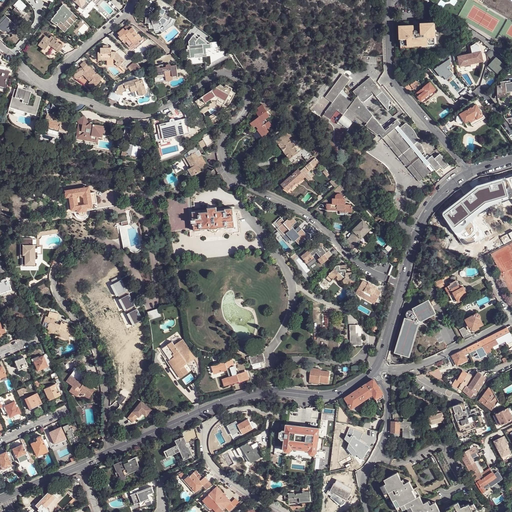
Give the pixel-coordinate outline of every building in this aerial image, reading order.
[(26,5),(22,2),(17,8),(19,10),(21,11),(26,5)] [(63,30),(66,33),(68,31),(79,19),(63,4),(61,8),(58,12),(59,13),(55,17),(56,17),(52,22),(55,25),(57,26),(58,26),(62,30),(63,30)] [(79,11),(94,25),(98,21),(82,7),(79,11)] [(153,23),(154,25),(162,23),(161,20),(163,18),(170,21),(171,18),(172,15),(166,12),(166,11),(160,7),(157,12),(152,18),(153,23)] [(98,21),(94,25),(100,31),(112,21),(104,14),(98,21)] [(6,29),(8,31),(10,29),(13,26),(15,24),(11,20),(8,17),(5,15),(0,20),(0,27),(0,28),(2,30),(4,30),(6,29)] [(161,31),(162,33),(167,30),(165,27),(168,24),(173,27),(176,20),(171,18),(170,21),(163,18),(161,20),(162,23),(163,25),(160,28),(161,30),(156,31),(156,33),(161,31)] [(408,43),(408,45),(415,44),(415,43),(418,42),(418,40),(421,40),(421,43),(421,44),(428,44),(428,42),(435,41),(433,19),(419,20),(419,22),(420,24),(413,24),(413,22),(399,23),(401,44),(408,43)] [(163,25),(162,23),(154,25),(154,28),(156,31),(161,30),(160,28),(163,25)] [(73,25),(68,31),(79,41),(84,36),(82,34),(78,30),(73,25)] [(124,43),(129,48),(139,40),(140,41),(143,38),(139,34),(133,28),(132,28),(129,31),(128,29),(126,31),(124,28),(119,33),(120,35),(119,37),(124,42),(126,41),(124,43)] [(37,40),(40,43),(46,36),(43,33),(37,40)] [(195,59),(195,60),(203,59),(206,57),(206,50),(205,46),(199,47),(198,43),(202,38),(197,35),(191,43),(191,51),(188,51),(188,59),(195,59)] [(53,48),(60,52),(64,46),(57,41),(54,39),(55,38),(52,36),(50,38),(46,36),(40,43),(39,45),(43,49),(45,50),(49,45),(50,45),(53,48)] [(116,64),(120,67),(126,60),(117,52),(112,52),(112,48),(109,48),(109,46),(108,46),(105,46),(104,46),(104,48),(102,48),(102,52),(99,52),(99,61),(107,60),(107,58),(112,58),(114,61),(114,64),(116,64)] [(491,50),(487,55),(492,60),(488,65),(497,74),(504,65),(495,57),(497,55),(491,50)] [(465,66),(465,68),(471,66),(470,64),(483,61),(483,60),(482,58),(483,58),(483,56),(482,56),(481,52),(458,57),(460,67),(465,66)] [(450,77),(452,80),(455,78),(452,75),(453,74),(449,71),(451,69),(449,66),(450,65),(449,60),(439,67),(437,65),(431,70),(437,77),(441,74),(446,80),(450,77)] [(91,85),(96,89),(102,81),(101,80),(104,77),(100,74),(97,74),(96,73),(96,71),(86,62),(83,65),(84,67),(84,68),(83,69),(76,75),(79,78),(84,75),(92,82),(91,83),(91,85)] [(130,67),(134,71),(141,67),(135,62),(130,67)] [(0,72),(7,75),(8,75),(9,70),(10,68),(1,63),(0,64),(0,72)] [(172,70),(173,76),(178,76),(176,65),(171,66),(171,65),(170,64),(169,65),(168,65),(167,66),(167,67),(160,68),(160,66),(155,67),(156,76),(166,74),(165,71),(172,70)] [(166,74),(167,81),(174,79),(173,78),(173,76),(172,70),(165,71),(166,74)] [(166,74),(156,76),(157,82),(159,99),(169,94),(167,81),(166,74)] [(343,74),(333,87),(326,97),(333,102),(323,115),(330,120),(337,110),(344,115),(353,122),(357,116),(367,123),(373,117),(373,116),(361,102),(362,101),(364,102),(366,101),(371,97),(373,95),(372,93),(373,92),(383,105),(389,100),(370,77),(352,92),(357,97),(353,102),(347,98),(348,96),(343,90),(350,80),(343,74)] [(92,89),(94,89),(96,89),(91,85),(91,83),(92,82),(84,75),(79,78),(78,78),(80,79),(83,81),(89,87),(91,89),(92,89)] [(138,91),(140,96),(144,95),(147,92),(145,85),(144,85),(142,80),(141,81),(140,79),(139,79),(138,79),(136,80),(135,79),(125,83),(124,84),(119,86),(116,93),(122,95),(125,90),(127,89),(131,88),(132,91),(132,92),(136,91),(138,91)] [(410,84),(414,88),(419,84),(415,80),(410,84)] [(416,94),(421,101),(429,95),(430,96),(434,93),(433,92),(436,90),(429,81),(424,84),(426,86),(416,94)] [(497,86),(497,94),(506,93),(506,92),(511,91),(511,81),(510,82),(510,81),(500,82),(500,86),(497,86)] [(227,99),(232,101),(236,93),(232,91),(233,89),(227,85),(225,87),(221,85),(217,87),(230,94),(227,99)] [(203,97),(206,103),(213,98),(214,97),(217,96),(220,98),(226,101),(227,99),(230,94),(217,87),(203,97)] [(132,101),(134,101),(135,101),(136,100),(139,100),(138,97),(137,96),(136,91),(132,92),(132,91),(128,92),(127,89),(125,90),(122,95),(116,93),(115,96),(121,98),(122,97),(126,99),(128,100),(129,100),(132,100),(132,101)] [(17,106),(38,112),(41,97),(36,96),(19,91),(16,90),(11,111),(15,112),(17,106)] [(206,103),(203,97),(197,101),(201,106),(206,103)] [(469,120),(472,125),(484,118),(483,114),(482,114),(476,104),(473,99),(460,109),(458,111),(460,114),(464,122),(466,121),(469,120)] [(266,112),(267,111),(262,105),(257,108),(258,110),(256,112),(259,117),(266,112)] [(37,116),(38,112),(17,106),(15,112),(15,113),(25,116),(26,113),(37,116)] [(257,129),(262,136),(268,132),(267,129),(264,125),(262,122),(266,119),(269,116),(266,112),(259,117),(250,123),(254,128),(256,126),(258,129),(257,129)] [(59,130),(68,132),(70,122),(62,120),(63,117),(62,115),(61,115),(60,116),(59,117),(56,116),(56,115),(48,113),(44,126),(59,130)] [(77,121),(80,124),(87,125),(90,123),(85,115),(77,121)] [(348,128),(353,122),(344,115),(339,122),(348,128)] [(367,123),(365,126),(378,136),(380,134),(383,138),(420,182),(432,172),(428,167),(430,165),(435,171),(441,166),(443,169),(449,165),(440,154),(435,159),(432,156),(427,160),(425,158),(427,156),(425,153),(423,155),(422,154),(424,152),(422,147),(417,137),(414,130),(410,126),(406,123),(400,128),(398,126),(401,124),(397,119),(389,126),(390,127),(386,131),(377,120),(373,117),(367,123)] [(177,122),(180,135),(185,134),(184,131),(190,130),(187,118),(175,121),(175,123),(177,122)] [(157,125),(161,140),(180,135),(177,122),(175,123),(175,121),(175,120),(174,119),(173,119),(171,119),(171,120),(171,122),(157,125)] [(86,140),(98,142),(99,137),(100,137),(103,137),(105,126),(93,124),(90,123),(87,125),(80,124),(77,139),(86,140)] [(124,141),(136,143),(136,141),(146,142),(150,143),(151,137),(148,136),(149,130),(147,130),(148,125),(142,124),(141,129),(140,132),(138,131),(138,130),(133,129),(132,133),(128,132),(128,134),(125,134),(124,141)] [(199,156),(202,154),(205,152),(202,147),(207,144),(208,146),(215,142),(208,132),(203,134),(205,137),(203,137),(204,139),(199,142),(196,146),(188,151),(189,152),(184,155),(186,158),(183,159),(189,169),(188,169),(193,177),(202,171),(202,169),(205,167),(205,166),(199,156)] [(283,149),(290,159),(299,152),(298,151),(298,152),(297,150),(297,149),(289,138),(292,136),(289,132),(276,141),(283,149)] [(208,164),(202,154),(199,156),(205,166),(208,164)] [(320,162),(316,158),(310,163),(314,167),(320,162)] [(314,167),(310,163),(302,169),(300,171),(305,177),(309,181),(312,178),(308,173),(314,167)] [(298,183),(305,177),(300,171),(299,169),(282,185),(288,191),(298,182),(298,183)] [(323,172),(327,177),(331,173),(326,169),(323,172)] [(496,177),(469,184),(472,196),(499,189),(496,177)] [(339,185),(333,178),(329,182),(335,188),(339,185)] [(341,185),(335,190),(338,193),(342,193),(343,195),(347,191),(341,185)] [(80,215),(82,215),(83,215),(85,214),(86,213),(86,211),(86,210),(86,208),(92,207),(92,204),(97,203),(96,198),(91,199),(90,193),(89,187),(65,191),(66,197),(67,199),(67,198),(67,197),(68,197),(69,198),(71,210),(78,209),(78,212),(79,212),(79,213),(80,215)] [(340,212),(345,212),(352,212),(353,206),(352,206),(352,204),(346,204),(346,199),(344,198),(344,196),(343,195),(342,193),(338,193),(336,195),(335,198),(333,198),(332,203),(327,204),(326,210),(340,211),(340,212)] [(297,200),(297,201),(308,207),(309,206),(300,201),(300,200),(303,197),(301,196),(297,200)] [(210,230),(213,232),(217,232),(219,229),(219,227),(227,226),(227,228),(235,227),(234,215),(233,212),(233,208),(225,209),(225,210),(218,211),(217,207),(208,208),(209,212),(201,213),(200,211),(193,212),(193,213),(194,231),(202,230),(202,229),(210,228),(210,230)] [(447,212),(461,249),(471,245),(457,208),(447,212)] [(287,234),(292,239),(294,238),(300,245),(309,237),(306,233),(302,230),(301,231),(298,228),(296,230),(293,227),(298,223),(294,219),(292,221),(287,215),(278,223),(281,227),(279,229),(285,236),(287,234)] [(354,232),(360,238),(371,228),(363,220),(353,230),(354,232)] [(61,229),(38,233),(38,239),(41,239),(43,236),(60,233),(62,236),(65,234),(61,229)] [(357,242),(360,238),(354,232),(347,239),(356,247),(359,244),(357,242)] [(389,237),(385,232),(382,235),(386,239),(385,240),(386,241),(390,238),(389,237)] [(312,240),(309,237),(300,245),(303,248),(312,240)] [(27,256),(27,266),(38,266),(38,259),(39,259),(39,245),(34,245),(34,239),(24,239),(24,246),(22,246),(22,256),(27,256)] [(302,257),(308,265),(315,259),(313,256),(317,253),(321,258),(324,255),(322,253),(325,250),(324,249),(324,244),(317,243),(308,251),(302,257)] [(325,255),(324,255),(321,258),(319,260),(323,265),(329,260),(329,259),(325,255)] [(328,277),(333,281),(335,278),(346,286),(349,283),(354,286),(357,282),(352,279),(351,273),(346,273),(345,265),(337,266),(328,277)] [(425,285),(420,278),(414,282),(418,289),(425,285)] [(0,291),(1,295),(7,293),(6,291),(11,289),(7,279),(2,281),(2,282),(0,282),(0,291)] [(436,281),(434,282),(438,289),(445,285),(442,279),(436,282),(436,281)] [(371,297),(377,300),(382,292),(377,289),(378,287),(370,283),(369,283),(364,280),(356,293),(361,297),(364,293),(371,297)] [(457,300),(458,302),(463,299),(464,301),(469,298),(466,292),(466,291),(464,287),(463,286),(462,287),(461,288),(459,285),(456,280),(454,282),(454,281),(452,282),(453,282),(447,285),(447,287),(445,288),(450,296),(452,294),(454,294),(457,300)] [(28,282),(23,285),(27,292),(33,288),(30,282),(29,283),(28,282)] [(371,297),(369,300),(374,305),(378,307),(377,301),(377,300),(371,297)] [(394,353),(414,358),(423,327),(416,325),(417,321),(418,319),(422,317),(425,324),(438,317),(429,299),(412,308),(413,310),(413,311),(412,310),(410,310),(408,310),(407,312),(406,313),(406,316),(407,317),(407,318),(405,317),(394,353)] [(151,318),(161,317),(159,308),(150,310),(151,318)] [(62,335),(68,338),(71,330),(65,328),(66,325),(59,322),(58,325),(53,323),(54,320),(55,321),(58,314),(50,311),(47,316),(45,315),(43,320),(48,322),(44,331),(51,335),(52,333),(58,336),(58,335),(59,332),(62,333),(62,335)] [(467,335),(468,338),(473,336),(471,333),(469,334),(467,331),(471,329),(472,330),(474,329),(475,331),(479,329),(478,327),(483,324),(480,318),(481,316),(480,314),(478,314),(477,313),(466,319),(469,325),(460,329),(464,336),(467,335)] [(362,347),(362,337),(359,337),(359,334),(356,334),(356,326),(350,326),(350,347),(362,347)] [(452,355),(457,365),(460,363),(461,363),(467,360),(465,355),(497,339),(506,335),(510,332),(508,329),(508,328),(507,327),(452,355)] [(511,334),(511,332),(510,332),(506,335),(497,339),(500,345),(505,342),(504,339),(511,334)] [(170,361),(181,376),(188,371),(185,365),(184,364),(195,356),(183,340),(175,345),(173,342),(164,348),(171,360),(170,361)] [(265,361),(263,353),(250,356),(251,360),(252,365),(253,365),(261,362),(265,361)] [(43,356),(39,358),(38,358),(39,359),(34,362),(35,365),(38,371),(48,366),(43,356)] [(195,356),(184,364),(185,365),(195,358),(195,356)] [(15,361),(19,370),(28,366),(24,357),(15,361)] [(225,378),(227,385),(239,381),(239,382),(246,380),(244,372),(237,374),(232,359),(213,366),(216,374),(227,370),(229,377),(225,378)] [(429,373),(434,370),(431,365),(422,368),(426,371),(429,373)] [(321,369),(321,367),(311,366),(309,381),(319,382),(319,381),(328,382),(330,370),(321,369)] [(438,379),(442,377),(439,368),(434,370),(429,373),(433,375),(436,377),(438,379)] [(85,393),(90,396),(95,389),(91,386),(92,384),(86,380),(84,383),(79,379),(83,373),(80,370),(75,377),(73,375),(68,382),(74,385),(75,384),(81,388),(86,392),(85,393)] [(463,390),(472,397),(475,392),(476,393),(486,377),(478,371),(468,387),(466,385),(472,376),(463,371),(458,380),(456,379),(452,385),(459,389),(460,386),(464,389),(463,390)] [(373,380),(346,398),(352,408),(373,394),(376,398),(379,396),(380,399),(384,397),(383,393),(373,380)] [(54,399),(56,397),(61,395),(56,384),(44,389),(49,401),(54,399)] [(77,396),(80,392),(79,391),(81,388),(75,384),(74,385),(70,391),(77,396)] [(499,401),(490,385),(479,400),(492,410),(499,401)] [(26,387),(17,391),(20,397),(24,395),(23,393),(28,390),(26,387)] [(89,398),(90,396),(85,393),(86,392),(81,388),(79,391),(80,392),(89,398)] [(430,397),(441,402),(444,396),(433,390),(430,397)] [(25,399),(30,409),(42,404),(37,394),(25,399)] [(141,400),(128,416),(134,421),(138,415),(140,416),(143,412),(144,410),(148,413),(152,408),(141,400)] [(8,413),(10,417),(14,415),(17,414),(20,413),(18,407),(17,408),(16,406),(16,405),(14,402),(1,408),(4,414),(8,413)] [(451,415),(459,435),(486,425),(483,417),(481,410),(479,411),(478,407),(470,410),(467,402),(454,407),(456,413),(453,415),(451,415)] [(511,415),(508,408),(506,409),(500,412),(496,413),(502,424),(511,419),(511,415)] [(404,431),(410,431),(410,426),(412,426),(412,421),(407,421),(407,418),(404,418),(404,421),(400,421),(400,418),(399,418),(399,411),(393,411),(393,417),(395,418),(395,421),(392,421),(392,431),(399,432),(399,427),(404,428),(404,431)] [(428,416),(431,425),(446,421),(443,412),(440,413),(437,414),(437,413),(437,412),(434,413),(434,415),(428,416)] [(239,430),(241,434),(242,434),(257,426),(254,420),(250,422),(249,419),(238,424),(236,421),(228,425),(232,432),(233,433),(233,434),(234,434),(234,433),(239,430)] [(72,426),(70,426),(71,429),(73,428),(75,432),(79,430),(75,423),(71,425),(72,426)] [(282,439),(285,439),(284,448),(286,451),(290,452),(289,456),(294,457),(295,459),(296,460),(302,460),(303,460),(304,459),(305,458),(310,458),(310,454),(315,454),(317,452),(320,428),(286,424),(286,431),(283,430),(280,432),(280,437),(282,439)] [(68,436),(69,440),(72,439),(72,440),(74,439),(74,438),(75,437),(73,433),(75,432),(73,428),(71,429),(70,426),(69,427),(68,425),(63,427),(66,432),(66,433),(67,433),(68,435),(67,435),(67,436),(68,436)] [(459,435),(460,438),(487,429),(486,425),(459,435)] [(61,428),(51,433),(56,445),(67,440),(61,428)] [(231,434),(235,440),(242,434),(241,434),(239,430),(234,433),(234,434),(233,434),(233,433),(231,434)] [(69,440),(72,445),(81,440),(79,435),(75,437),(74,438),(74,439),(72,440),(72,439),(69,440)] [(37,454),(37,455),(42,453),(43,454),(44,454),(49,451),(42,436),(38,438),(39,440),(36,442),(33,443),(32,444),(37,454)] [(193,456),(184,436),(175,440),(177,443),(181,451),(185,460),(193,456)] [(494,441),(502,457),(511,452),(503,436),(494,441)] [(249,458),(251,462),(263,456),(264,455),(258,444),(252,448),(249,442),(240,446),(245,454),(247,453),(249,458)] [(30,449),(27,443),(13,449),(19,461),(29,457),(31,462),(34,460),(32,457),(33,456),(30,449)] [(167,457),(181,451),(177,443),(164,449),(167,457)] [(245,454),(240,446),(238,448),(244,461),(246,460),(248,459),(249,458),(247,453),(245,454)] [(483,493),(486,491),(484,488),(489,485),(490,487),(503,479),(499,473),(495,475),(494,474),(493,472),(490,468),(484,472),(486,476),(483,478),(471,455),(478,451),(475,446),(460,454),(462,458),(476,483),(479,489),(483,493)] [(459,482),(442,451),(407,470),(410,476),(412,475),(424,498),(436,491),(436,490),(444,486),(445,489),(459,482)] [(0,463),(2,468),(3,468),(13,463),(8,453),(7,452),(0,455),(2,460),(3,462),(0,463)] [(116,474),(119,482),(128,478),(127,475),(130,474),(130,473),(141,469),(140,468),(136,459),(122,464),(121,462),(115,465),(117,470),(118,473),(116,474)] [(478,511),(474,503),(470,506),(469,504),(465,506),(465,505),(461,507),(460,506),(458,502),(450,506),(451,508),(443,511),(439,511),(438,510),(440,510),(436,502),(432,503),(430,504),(428,501),(424,503),(420,495),(418,496),(417,497),(412,489),(414,489),(409,481),(406,483),(404,483),(402,480),(398,472),(385,479),(387,483),(385,484),(391,495),(393,500),(397,498),(403,510),(407,508),(411,506),(414,511),(478,511)] [(194,491),(195,493),(209,480),(205,476),(203,479),(202,479),(201,477),(200,475),(197,477),(194,473),(190,476),(190,475),(185,479),(188,482),(187,483),(187,484),(190,487),(191,488),(194,492),(194,491)] [(334,483),(351,492),(353,488),(343,482),(334,483)] [(345,500),(346,500),(348,498),(350,493),(351,493),(351,492),(334,483),(334,484),(330,493),(329,493),(328,494),(332,496),(333,496),(335,492),(337,493),(336,495),(345,500)] [(381,486),(387,498),(391,495),(385,484),(381,486)] [(218,511),(217,511),(220,511),(231,502),(218,486),(205,499),(204,498),(203,500),(204,500),(206,502),(212,509),(213,507),(218,511)] [(289,494),(290,504),(298,503),(297,501),(300,501),(301,502),(311,501),(309,487),(302,489),(303,493),(294,494),(294,493),(290,494),(289,494)] [(132,494),(136,504),(146,500),(146,502),(151,500),(150,498),(148,494),(146,489),(132,494)] [(40,501),(47,508),(57,498),(50,491),(40,501)] [(337,499),(341,506),(345,504),(344,502),(345,501),(345,500),(336,495),(337,493),(335,492),(333,496),(332,496),(331,498),(337,499)] [(393,500),(400,511),(403,510),(397,498),(393,500)] [(38,509),(39,510),(41,511),(49,511),(50,511),(47,508),(40,501),(37,504),(36,505),(40,508),(38,509)] [(29,511),(37,511),(39,510),(38,509),(40,508),(36,505),(37,504),(34,502),(27,509),(29,511)] [(212,510),(212,509),(206,502),(204,503),(210,511),(212,510)]
